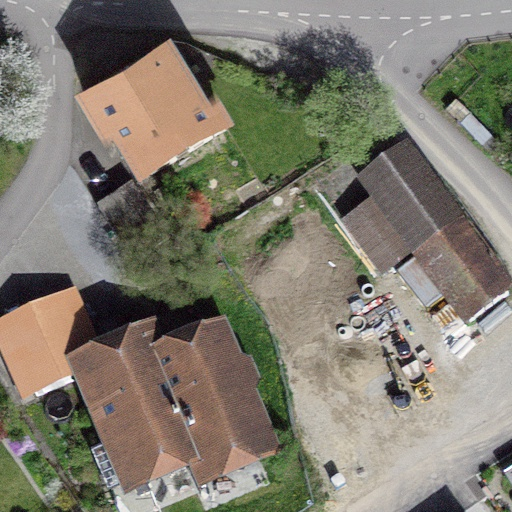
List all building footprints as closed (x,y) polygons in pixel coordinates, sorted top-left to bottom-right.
[(154,36),(61,92),(122,191),(215,135),(154,36)] [(500,296),(396,155),(328,205),(381,277),(406,259),(456,328),(500,296)] [(59,313),(6,334),(27,386),(79,365),(59,313)] [(157,362),(197,459),(211,492),(276,466),(222,335),(157,362)] [(197,459),(157,362),(147,337),(79,365),(112,443),(90,452),(108,495),(197,459)] [(511,467),(502,474),(511,490),(511,467)]
